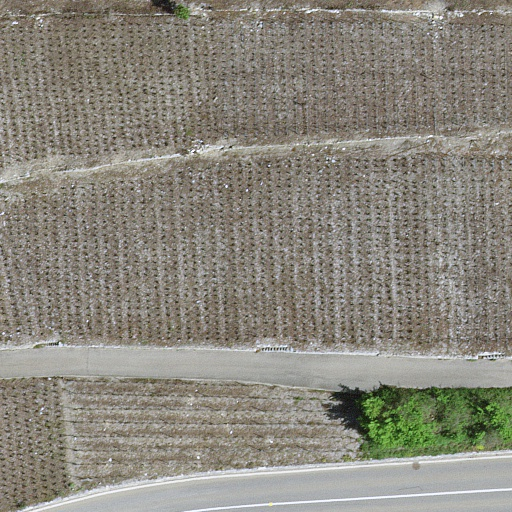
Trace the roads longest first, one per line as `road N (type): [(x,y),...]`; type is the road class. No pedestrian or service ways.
road 1 (track): [(0,366),(57,362),(394,381),(511,376)]
road 2 (tertiary): [(185,511),(511,489)]
